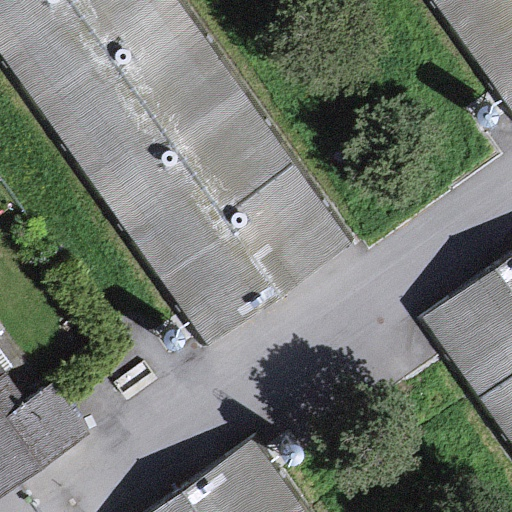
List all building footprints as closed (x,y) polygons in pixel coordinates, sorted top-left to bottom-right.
[(0,0),(0,33),(210,333),(346,238),(178,0),(0,0)] [(511,0),(443,0),(511,95),(511,0)] [(511,261),(431,318),(511,433),(511,261)] [(0,374),(0,496),(81,439),(48,392),(25,409),(0,374)] [(313,511),(264,440),(161,511),(313,511)]
